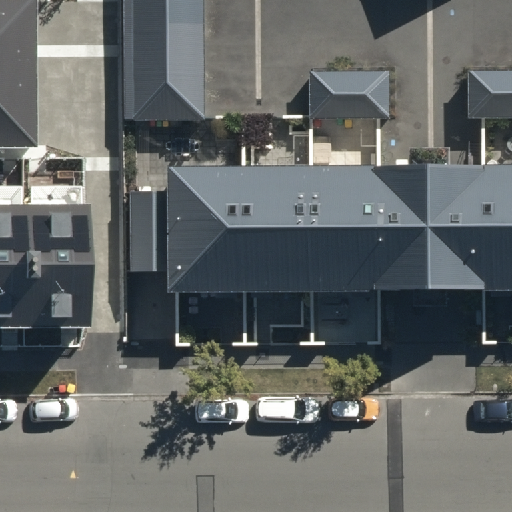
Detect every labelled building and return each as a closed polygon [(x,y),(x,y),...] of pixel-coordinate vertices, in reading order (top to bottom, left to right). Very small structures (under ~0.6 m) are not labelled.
[(37,0),(0,0),(0,145),(37,146),(37,0)] [(207,0),(122,0),(122,120),(206,120),(207,0)] [(511,67),(466,67),(465,114),(511,114),(511,67)] [(307,70),(307,117),(387,118),(388,71),(307,70)] [(511,162),(431,162),(164,162),(164,291),(433,291),(511,290),(511,162)] [(85,204),(0,204),(0,326),(85,326),(85,204)]
